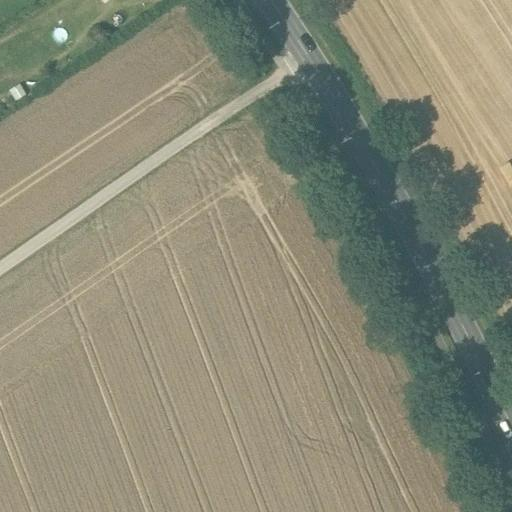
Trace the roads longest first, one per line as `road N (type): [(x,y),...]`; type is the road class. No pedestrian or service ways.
road 1 (secondary): [(511,431),(346,119),(269,0)]
road 2 (track): [(0,269),(308,56)]
